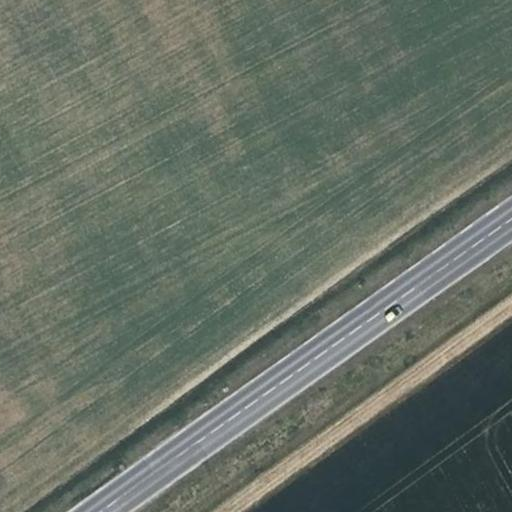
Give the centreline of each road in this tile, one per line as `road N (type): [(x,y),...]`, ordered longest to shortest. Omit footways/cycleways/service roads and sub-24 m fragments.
road 1 (secondary): [(105,511),(511,217)]
road 2 (track): [(511,299),(225,511)]
